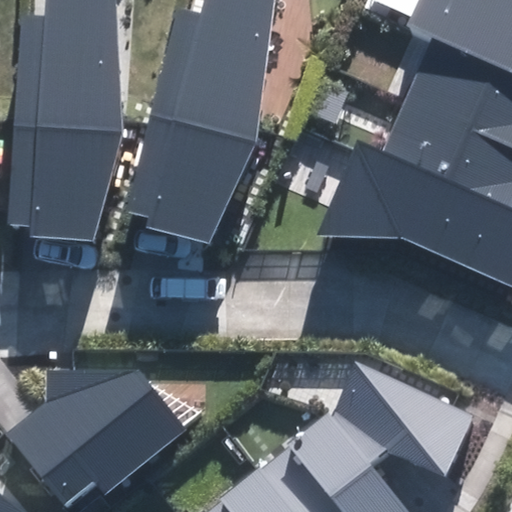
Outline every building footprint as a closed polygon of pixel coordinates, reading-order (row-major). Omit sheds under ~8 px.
[(34,227),(33,240),(97,243),(127,134),(115,0),(47,0),(47,17),(21,16),(11,227),(34,227)] [(150,217),(147,229),(209,244),(259,142),(273,0),(205,0),(202,13),(177,7),(127,212),(150,217)] [(396,236),(511,285),(511,0),(370,0),(411,18),(408,24),(435,35),(384,152),(360,141),(320,232),(396,236)] [(409,511),(369,461),(383,450),(446,477),(472,415),(356,361),(344,402),(205,511),(342,511),(343,511),(344,511),(409,511)] [(4,432),(64,503),(91,482),(105,495),(187,430),(141,368),(43,370),(45,403),(4,432)] [(0,511),(22,511),(0,494),(0,511)]
